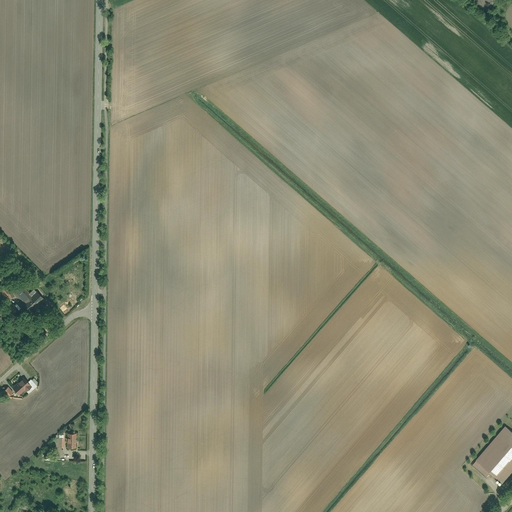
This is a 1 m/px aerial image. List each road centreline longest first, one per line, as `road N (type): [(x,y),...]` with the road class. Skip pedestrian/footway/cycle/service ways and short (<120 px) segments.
road 1 (tertiary): [(93,297),(99,0)]
road 2 (tertiary): [(92,511),(93,297)]
road 3 (residential): [(0,381),(93,297)]
